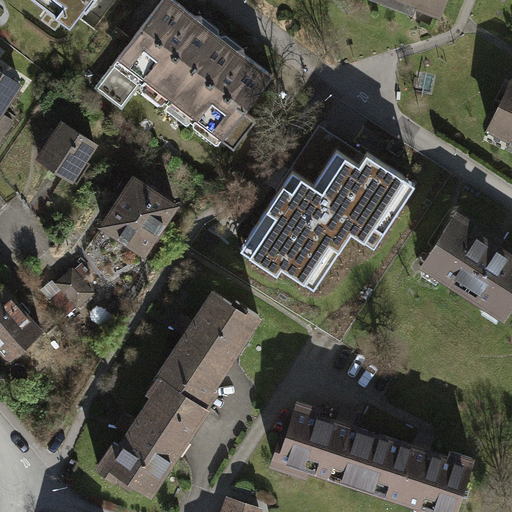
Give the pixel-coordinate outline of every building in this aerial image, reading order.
[(35,0),(68,24),(86,0),(35,0)] [(174,0),(160,0),(116,57),(221,139),(233,148),(254,120),(242,111),(271,75),(174,0)] [(445,0),(395,0),(439,17),(445,0)] [(11,109),(32,78),(0,56),(0,135),(3,137),(18,114),(11,109)] [(511,76),(488,125),(510,136),(505,145),(511,148),(511,76)] [(67,108),(37,148),(75,176),(105,135),(67,108)] [(337,148),(314,183),(292,169),(279,190),(240,248),(278,273),(282,266),(314,287),(352,230),(375,245),(416,183),(368,152),(360,164),(347,155),(337,148)] [(144,247),(185,196),(141,160),(99,212),(144,247)] [(456,210),(422,262),(504,315),(511,303),(511,254),(493,243),(471,229),(475,223),(456,210)] [(84,302),(99,288),(76,263),(60,278),(84,302)] [(0,275),(0,342),(10,353),(48,317),(4,272),(0,275)] [(54,278),(45,289),(71,311),(80,300),(54,278)] [(113,436),(93,468),(105,475),(108,468),(153,495),(209,403),(261,318),(210,287),(156,375),(147,390),(151,393),(121,441),(113,436)] [(282,428),(271,463),(308,475),(310,470),(418,504),(416,511),(420,511),(458,511),(478,453),(453,445),(451,453),(425,444),(345,419),(319,411),(322,403),(298,395),(287,429),(282,428)] [(262,511),(265,506),(229,494),(222,511),(262,511)]
